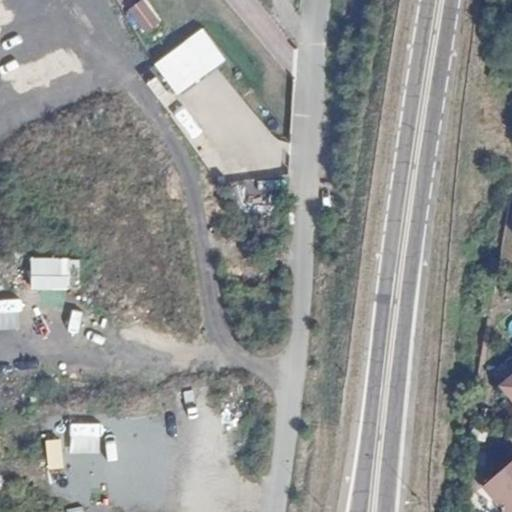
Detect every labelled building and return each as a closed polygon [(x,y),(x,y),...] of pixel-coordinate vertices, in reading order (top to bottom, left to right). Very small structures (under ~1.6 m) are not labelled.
[(145,0),(142,0),(128,10),(145,34),(162,23),(145,0)] [(203,28),(155,65),(180,97),(228,60),(203,28)] [(511,381),(503,389),(511,400),(511,381)] [(73,424),(74,451),(100,450),(99,423),(73,424)] [(511,511),(511,464),(485,489),(504,511),(511,511)]
